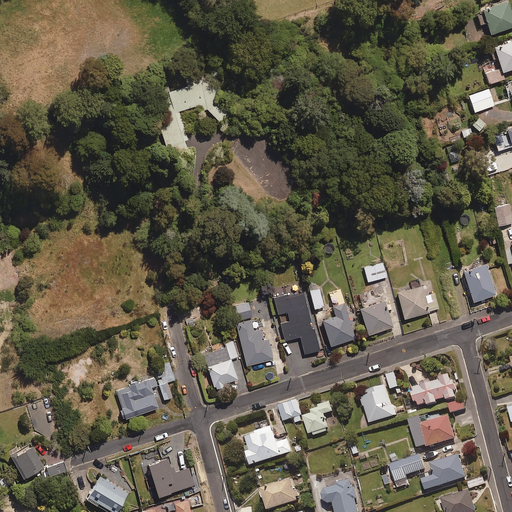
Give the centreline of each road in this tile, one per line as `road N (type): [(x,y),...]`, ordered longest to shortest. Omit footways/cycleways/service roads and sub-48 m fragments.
road 1 (residential): [(199,417),(464,331)]
road 2 (residential): [(464,331),(510,511)]
road 3 (residential): [(75,457),(199,417)]
road 4 (residential): [(199,417),(168,301)]
